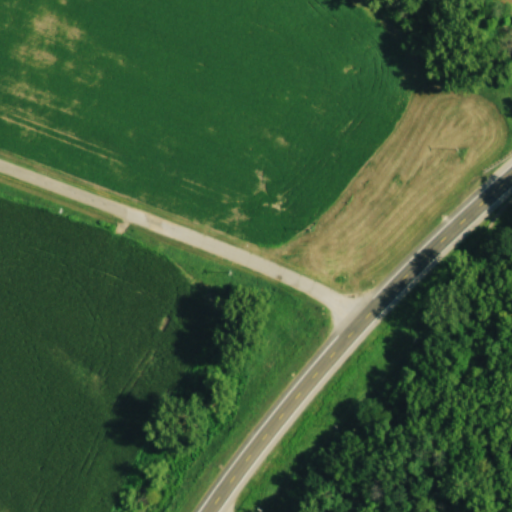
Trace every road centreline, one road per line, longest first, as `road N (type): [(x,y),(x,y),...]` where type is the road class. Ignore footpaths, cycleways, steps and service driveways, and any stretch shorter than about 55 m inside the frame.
road 1 (secondary): [(211,511),(334,352),(511,175)]
road 2 (residential): [(366,319),(195,239),(0,166)]
